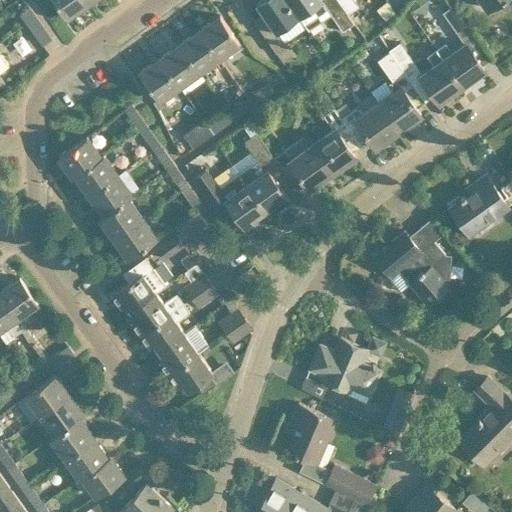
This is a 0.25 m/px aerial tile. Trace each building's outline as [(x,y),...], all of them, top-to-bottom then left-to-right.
[(86,2),(85,0),(54,0),(66,16),(86,2)] [(287,42),(285,43),(276,30),(298,14),(288,0),(259,0),(256,3),(263,13),(253,19),(276,52),(281,59),(293,51),(287,42)] [(353,22),(347,12),(337,0),(288,0),(298,14),(309,28),(330,13),(342,30),(353,22)] [(337,0),(347,12),(357,5),(353,0),(337,0)] [(461,39),(471,32),(451,5),(442,12),(461,39)] [(20,13),(27,22),(36,16),(30,7),(20,13)] [(199,29),(219,56),(239,41),(220,14),(199,29)] [(51,37),(36,16),(27,22),(41,43),(51,37)] [(198,70),(219,56),(199,29),(179,43),(198,70)] [(22,54),(32,48),(24,34),(14,41),(22,54)] [(418,70),(398,41),(393,45),(389,48),(390,50),(404,71),(408,77),(418,70)] [(435,48),(461,84),(484,68),(465,41),(451,52),(444,42),(435,48)] [(159,57),(178,84),(198,70),(179,43),(159,57)] [(461,84),(435,48),(426,54),(433,64),(420,74),(438,101),(461,84)] [(378,102),(397,129),(420,113),(416,107),(425,101),(404,71),(390,50),(377,59),(392,80),(387,84),(392,91),(378,102)] [(0,53),(0,88),(5,85),(0,77),(0,72),(9,67),(0,53)] [(139,72),(151,88),(158,99),(178,84),(159,57),(139,72)] [(307,77),(304,70),(295,72),(299,81),(307,77)] [(248,97),(253,104),(272,90),(267,83),(248,97)] [(227,111),(233,118),(253,104),(248,97),(227,111)] [(375,146),(397,129),(378,102),(362,112),(357,105),(340,117),(346,125),(355,118),(375,146)] [(123,109),(138,130),(145,125),(130,103),(123,109)] [(357,140),(346,125),(340,117),(334,107),(323,115),(333,128),(311,144),(331,172),(354,155),(348,146),(357,140)] [(207,125),(212,132),(233,118),(227,111),(207,125)] [(183,134),(192,147),(212,132),(207,125),(203,120),(183,134)] [(138,130),(152,149),(159,144),(145,125),(138,130)] [(256,132),(244,140),(258,160),(263,167),(265,165),(274,158),(273,157),(256,132)] [(73,176),(76,174),(104,154),(103,153),(100,155),(86,135),(58,155),(73,176)] [(180,155),(189,149),(178,135),(172,139),(180,155)] [(152,149),(166,168),(173,163),(159,144),(152,149)] [(309,187),(331,172),(311,144),(290,159),(283,149),(273,157),(274,158),(297,190),(306,183),(309,187)] [(89,194),(118,174),(104,154),(76,174),(89,194)] [(279,209),(290,201),(267,169),(265,165),(263,167),(258,160),(239,174),(264,209),(274,201),(279,209)] [(166,168),(180,188),(188,183),(173,163),(166,168)] [(264,209),(239,174),(229,181),(220,188),(206,168),(194,176),(213,202),(221,214),(230,206),(248,231),(259,223),(254,216),(264,209)] [(508,204),(511,202),(507,195),(503,198),(486,173),(474,182),(477,186),(465,195),(464,194),(460,196),(458,193),(447,201),(469,232),(508,204)] [(131,193),(118,174),(89,194),(103,213),(126,197),(131,193)] [(511,202),(511,179),(501,187),(507,195),(511,202)] [(180,188),(184,192),(195,209),(203,203),(188,183),(180,188)] [(113,236),(140,217),(126,197),(103,213),(99,216),(113,236)] [(128,257),(144,245),(155,237),(140,217),(113,236),(128,257)] [(400,291),(410,283),(427,303),(449,285),(431,265),(445,253),(421,225),(409,235),(404,229),(373,255),(391,276),(389,278),(400,291)] [(164,258),(183,244),(176,234),(157,248),(164,258)] [(124,302),(129,310),(155,291),(165,284),(156,272),(145,256),(122,272),(128,281),(112,292),(121,305),(124,302)] [(190,296),(210,282),(204,272),(184,286),(190,296)] [(19,277),(0,290),(0,292),(24,326),(25,326),(17,316),(37,301),(19,277)] [(198,306),(201,303),(217,292),(210,282),(190,296),(198,306)] [(131,319),(140,332),(183,302),(176,292),(162,301),(155,291),(129,310),(135,317),(131,319)] [(0,327),(9,322),(11,324),(8,327),(13,334),(24,326),(0,292),(0,327)] [(153,342),(158,349),(183,331),(175,319),(188,310),(183,302),(140,332),(149,345),(153,342)] [(225,331),(245,317),(238,307),(219,321),(225,331)] [(233,341),(252,327),(245,317),(225,331),(233,341)] [(183,331),(158,349),(163,357),(159,359),(168,372),(197,351),(197,350),(207,342),(193,324),(183,331)] [(365,400),(368,394),(369,394),(380,369),(376,367),(376,365),(372,363),(371,365),(361,361),(367,348),(340,336),(334,349),(320,343),(309,367),(324,374),(322,377),(348,389),(347,392),(365,400)] [(53,366),(65,357),(73,352),(68,344),(48,359),(53,366)] [(212,371),(197,351),(168,372),(177,384),(181,382),(186,389),(199,380),(209,373),(212,371)] [(34,380),(53,366),(48,359),(29,373),(34,380)] [(34,380),(29,373),(9,387),(14,394),(34,380)] [(26,393),(41,413),(69,393),(54,373),(26,393)] [(215,383),(209,373),(199,380),(206,390),(215,383)] [(459,439),(473,453),(482,462),(511,432),(511,399),(505,392),(505,393),(487,376),(475,388),(492,405),(480,417),(478,416),(476,419),(477,420),(459,439)] [(0,393),(0,404),(14,394),(9,387),(0,393)] [(79,416),(79,417),(83,414),(69,393),(41,413),(55,433),(79,416)] [(399,431),(409,405),(393,398),(382,426),(398,433),(399,431)] [(287,449),(316,462),(335,417),(298,401),(287,429),(294,432),(287,449)] [(50,436),(65,456),(93,436),(79,417),(79,416),(55,433),(50,436)] [(386,430),(383,436),(385,442),(391,445),(396,435),(386,430)] [(107,455),(93,436),(65,456),(79,476),(81,474),(107,455)] [(0,443),(0,442),(0,456),(7,467),(14,462),(0,443)] [(81,474),(96,495),(124,475),(109,454),(107,455),(81,474)] [(324,482),(335,487),(368,504),(377,482),(333,461),(324,482)] [(14,462),(7,467),(22,487),(29,482),(14,462)] [(0,472),(0,494),(3,500),(14,492),(0,472)] [(327,511),(330,508),(275,477),(260,502),(263,504),(257,511),(327,511)] [(145,481),(132,496),(117,511),(164,511),(171,505),(145,481)] [(29,482),(22,487),(35,507),(42,502),(29,482)] [(407,511),(451,511),(455,508),(441,496),(426,483),(414,498),(417,501),(407,511)] [(364,511),(368,504),(335,487),(328,501),(346,510),(345,511),(364,511)] [(491,511),(494,510),(471,490),(466,497),(483,511),(491,511)] [(14,492),(3,500),(12,511),(26,511),(28,511),(14,492)] [(100,499),(90,506),(96,511),(99,511),(107,505),(100,499)] [(49,511),(42,502),(35,507),(39,511),(49,511)]
